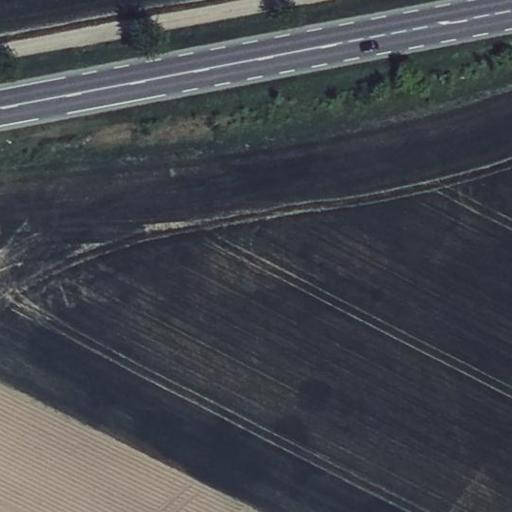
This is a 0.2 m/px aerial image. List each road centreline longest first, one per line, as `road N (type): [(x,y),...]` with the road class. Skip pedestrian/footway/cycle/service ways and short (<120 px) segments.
road 1 (secondary): [(0,109),(511,10)]
road 2 (track): [(0,52),(302,0)]
